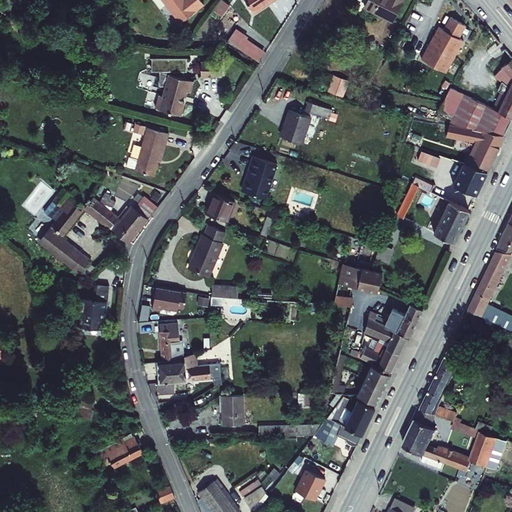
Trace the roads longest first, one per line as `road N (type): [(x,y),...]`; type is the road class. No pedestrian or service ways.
road 1 (residential): [(190,511),(132,351),(138,267),(156,225),(310,0)]
road 2 (primary): [(511,162),(342,511)]
road 3 (primary): [(355,511),(511,189)]
